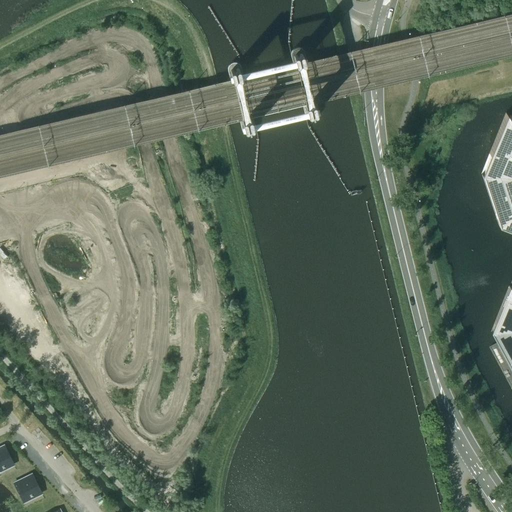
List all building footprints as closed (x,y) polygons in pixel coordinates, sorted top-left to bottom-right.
[(291,55),(305,115),(306,117),(307,118),(309,119),(311,120),(313,120),(315,119),(316,118),(318,116),(318,114),(319,112),(304,52),(304,50),(302,49),(301,48),(299,47),(297,47),(296,47),(294,48),(293,49),(292,51),(291,53),(291,55)] [(306,61),(304,55),(227,73),(229,79),(306,61)] [(228,70),(242,131),(243,132),(244,134),(246,135),(248,135),(250,135),(252,134),(253,133),(254,132),(255,130),(255,128),(240,66),(239,64),(238,63),(236,63),(234,63),(232,63),(231,64),(229,65),(228,67),(228,68),(228,70)] [(318,112),(316,106),(239,124),(241,130),(318,112)] [(499,226),(511,230),(511,280),(510,286),(509,286),(491,332),(496,342),(489,347),(511,389),(511,114),(508,116),(506,113),(481,174),(499,226)] [(0,469),(11,464),(5,453),(7,452),(4,445),(0,447),(0,469)] [(19,488),(25,500),(38,493),(33,481),(35,480),(32,474),(14,483),(17,489),(19,488)]
